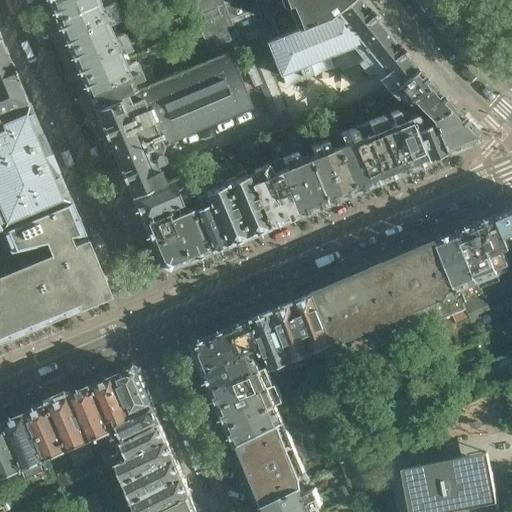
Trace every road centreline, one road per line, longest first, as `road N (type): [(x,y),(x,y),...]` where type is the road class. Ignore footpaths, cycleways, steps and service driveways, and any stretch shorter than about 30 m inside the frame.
road 1 (tertiary): [(146,319),(511,166)]
road 2 (residential): [(15,0),(146,319)]
road 3 (residential): [(146,319),(230,511)]
road 4 (tertiary): [(0,381),(146,319)]
road 5 (primary): [(511,100),(418,0)]
